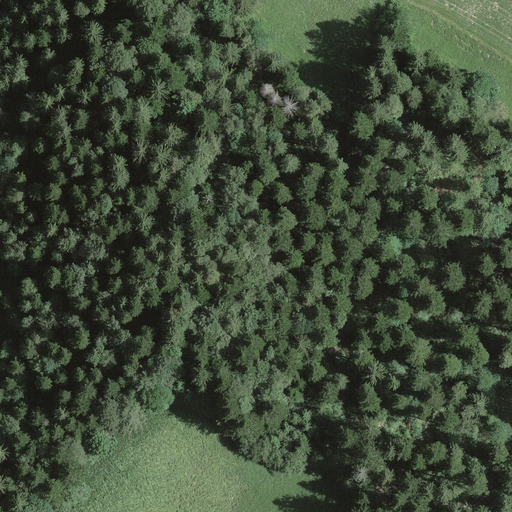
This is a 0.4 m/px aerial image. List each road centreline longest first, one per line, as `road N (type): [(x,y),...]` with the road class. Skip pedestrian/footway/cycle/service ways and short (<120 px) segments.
road 1 (track): [(126,0),(51,67),(25,107),(0,189)]
road 2 (track): [(511,160),(368,104)]
